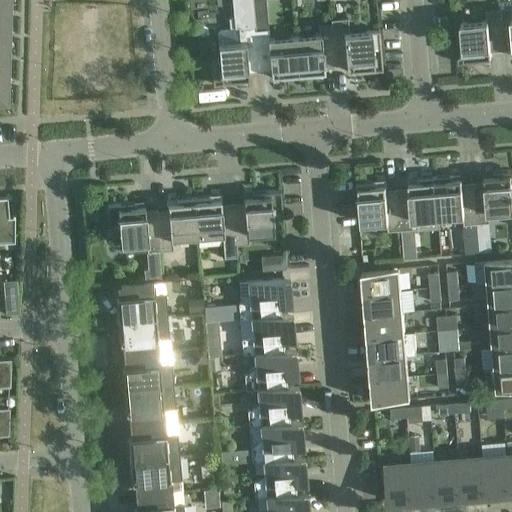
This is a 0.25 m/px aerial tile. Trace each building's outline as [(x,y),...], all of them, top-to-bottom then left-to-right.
[(0,0),(0,103),(8,103),(11,0),(0,0)] [(373,0),(325,0),(326,11),(373,9),(373,0)] [(511,8),(499,10),(503,52),(511,50),(511,8)] [(492,53),(503,52),(499,10),(487,11),(488,21),(462,23),(463,40),(457,41),(459,64),(483,62),(483,61),(492,60),(492,53)] [(383,70),(379,31),(371,31),(349,33),(348,19),(331,20),(331,24),(335,66),(346,65),(347,72),(356,71),(356,72),(383,70)] [(324,67),(335,66),(331,24),(319,25),(319,35),(294,37),(298,77),(315,76),(315,75),(324,74),(324,67)] [(259,72),(256,30),(255,26),(220,29),(217,32),(220,61),(211,62),(213,85),(239,82),(240,81),(249,81),(248,74),(259,72)] [(298,77),(294,37),(269,39),(268,29),(256,30),(259,72),(271,71),(271,79),(281,78),(281,79),(298,77)] [(485,181),(474,182),(478,224),(490,223),(489,213),(511,210),(511,170),(494,172),(494,173),(485,174),(485,181)] [(478,224),(474,182),(463,183),(462,176),(453,177),(453,176),(436,177),(439,217),(464,215),(465,225),(478,224)] [(439,217),(436,177),(418,179),(418,180),(409,180),(410,188),(398,189),(402,231),(415,229),(414,219),(439,217)] [(402,231),(398,189),(387,190),(386,182),(377,183),(377,182),(357,184),(359,207),(361,206),(362,224),(388,221),(389,232),(402,231)] [(244,202),(232,203),(236,245),(249,244),(248,234),(274,231),(273,214),(283,213),(281,191),(252,193),(252,194),(243,195),(244,202)] [(9,213),(7,195),(5,195),(5,197),(0,198),(0,195),(0,235),(14,235),(14,210),(12,210),(12,212),(9,213)] [(237,257),(236,245),(232,203),(221,204),(221,197),(211,198),(211,197),(194,198),(197,238),(223,236),(225,258),(237,257)] [(197,238),(194,198),(177,200),(168,201),(168,208),(157,209),(160,251),(173,250),(172,240),(197,238)] [(160,251),(157,209),(145,210),(145,203),(136,204),(135,203),(107,205),(109,228),(119,227),(121,244),(122,244),(123,251),(126,254),(148,252),(160,251)] [(511,280),(511,258),(476,262),(478,284),(487,283),(511,280)] [(402,290),(400,268),(363,271),(365,294),(402,290)] [(458,271),(448,272),(449,286),(459,286),(458,271)] [(441,287),(440,273),(429,274),(430,288),(441,287)] [(290,278),(285,278),(240,282),(241,296),(244,301),(239,304),(240,319),(252,318),(252,317),(285,314),(284,304),(292,303),(290,278)] [(168,316),(165,280),(127,283),(128,297),(117,298),(119,320),(168,316)] [(511,302),(511,280),(487,283),(489,304),(511,302)] [(460,300),(459,286),(449,286),(450,301),(460,300)] [(442,301),(441,287),(430,288),(432,302),(442,301)] [(404,312),(402,290),(365,294),(367,315),(404,312)] [(511,324),(511,302),(489,304),(491,326),(511,324)] [(406,333),(404,312),(367,315),(368,337),(406,333)] [(293,313),(288,314),(285,314),(252,317),(252,318),(253,332),(242,340),(243,355),(255,354),(255,353),(276,351),(288,350),(287,339),(295,339),(293,313)] [(457,315),(451,315),(447,316),(448,330),(458,329),(457,315)] [(171,351),(168,316),(119,320),(121,342),(132,341),(133,354),(171,351)] [(448,330),(447,316),(437,316),(438,331),(448,330)] [(511,346),(511,324),(491,326),(493,348),(511,346)] [(460,350),(458,329),(448,330),(450,351),(460,350)] [(450,351),(448,330),(438,331),(440,352),(450,351)] [(419,354),(417,332),(406,333),(368,337),(370,358),(407,355),(419,354)] [(511,368),(511,346),(493,348),(495,370),(511,368)] [(296,349),(291,350),(288,350),(276,351),(255,353),(255,354),(256,368),(245,376),(246,391),(258,390),(258,388),(291,386),(290,375),(298,374),(296,349)] [(174,386),(171,351),(133,354),(134,367),(123,368),(125,390),(174,386)] [(409,376),(407,355),(370,358),(372,380),(409,376)] [(465,357),(455,358),(456,372),(466,372),(465,357)] [(448,373),(447,359),(437,360),(438,374),(448,373)] [(0,385),(9,384),(10,360),(0,360),(0,385)] [(511,390),(511,368),(495,370),(485,370),(487,392),(511,390)] [(468,386),(466,372),(456,372),(457,387),(468,386)] [(449,387),(448,373),(438,374),(439,388),(449,387)] [(411,399),(409,376),(372,380),(374,402),(411,399)] [(299,385),(294,385),(291,386),(258,388),(258,390),(259,403),(248,411),(249,425),(282,423),(294,421),(293,411),(301,410),(299,385)] [(177,421),(174,386),(125,390),(127,412),(138,411),(139,424),(177,421)] [(511,408),(511,398),(503,399),(504,409),(511,408)] [(504,409),(503,399),(487,400),(488,411),(504,409)] [(472,412),(471,402),(455,403),(456,413),(472,412)] [(456,413),(455,403),(439,404),(440,415),(456,413)] [(239,405),(217,406),(218,428),(240,427),(239,405)] [(424,416),(423,406),(407,407),(408,418),(424,416)] [(408,418),(407,407),(391,408),(392,419),(408,418)] [(0,434),(8,433),(8,409),(0,409),(0,434)] [(180,456),(177,421),(139,424),(140,438),(129,438),(131,460),(180,456)] [(294,421),(282,423),(249,425),(252,461),(264,460),(297,457),(296,446),(304,446),(302,421),(294,421)] [(244,438),(221,439),(221,468),(245,467),(244,438)] [(511,491),(508,454),(483,457),(487,494),(511,491)] [(183,491),(180,456),(131,460),(133,482),(144,481),(145,494),(183,491)] [(305,456),(300,457),(297,457),(264,460),(265,475),(254,483),(255,498),(267,497),(267,495),(300,493),(300,482),(307,482),(305,456)] [(487,494),(483,457),(459,459),(462,496),(487,494)] [(462,496),(459,459),(435,461),(438,498),(462,496)] [(438,498),(435,461),(411,463),(414,500),(438,498)] [(414,500),(411,463),(387,465),(387,466),(381,467),(382,485),(388,484),(390,502),(414,500)] [(184,511),(183,491),(145,494),(146,508),(135,509),(135,511),(184,511)] [(309,511),(308,492),(303,493),(300,493),(267,495),(267,497),(268,510),(266,511),(309,511)]
